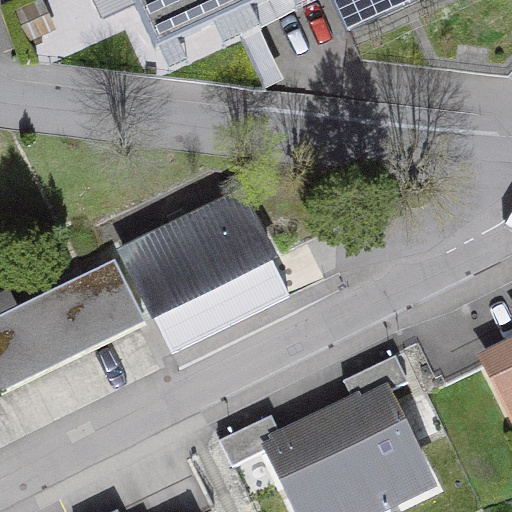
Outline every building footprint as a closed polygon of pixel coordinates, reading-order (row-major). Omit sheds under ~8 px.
[(289,0),(295,12),(321,0),(92,0),(101,20),(133,5),(168,78),(266,91),(241,37),(259,29),(250,8),(268,0),(289,0)] [(412,0),(331,0),(346,31),(412,0)] [(173,233),(123,257),(172,355),(282,301),(263,263),(270,259),(241,200),(190,225),(184,212),(167,220),(173,233)] [(114,262),(0,317),(0,391),(142,322),(114,262)] [(511,348),(488,360),(511,409),(511,348)] [(269,416),(217,442),(230,469),(270,450),(299,511),(373,511),(425,487),(381,396),(406,384),(393,357),(342,382),(355,409),(282,444),(269,416)]
